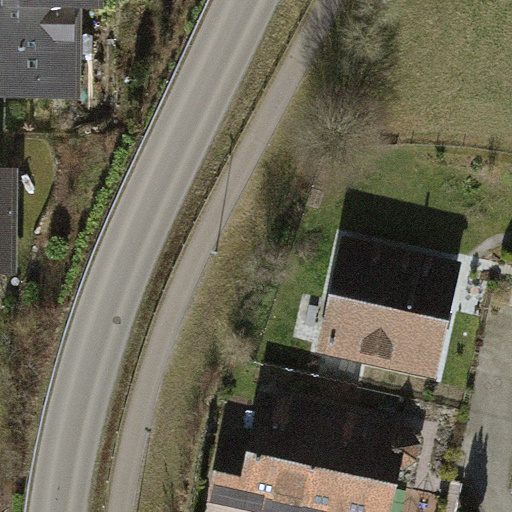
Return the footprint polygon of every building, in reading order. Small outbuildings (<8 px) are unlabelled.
[(0,0),(0,99),(84,100),(85,9),(17,9),(16,0),(0,0)] [(85,9),(107,10),(107,0),(16,0),(17,9),(85,9)] [(0,274),(19,275),(21,171),(0,170),(0,274)] [(321,355),(440,381),(465,262),(347,237),(321,355)] [(394,511),(403,470),(408,471),(421,461),(424,445),(416,430),(407,428),(408,424),(265,393),(252,452),(225,446),(212,503),(253,511),(394,511)]
